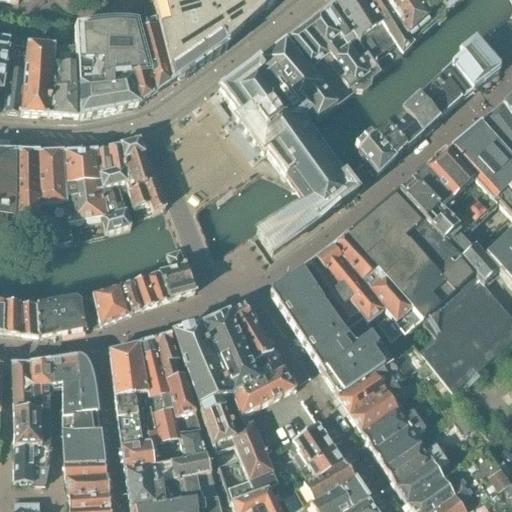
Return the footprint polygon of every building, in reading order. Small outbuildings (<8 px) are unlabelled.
[(147,0),(151,11),(152,11),(157,30),(162,28),(162,30),(189,17),(190,19),(207,12),(201,0),(147,0)] [(224,48),(262,12),(254,0),(201,0),(207,12),(224,48)] [(254,0),(262,12),(275,0),(254,0)] [(362,0),(343,0),(333,9),(359,49),(376,75),(377,76),(402,58),(401,57),(362,0)] [(380,0),(362,0),(401,57),(412,46),(411,45),(389,12),(380,0)] [(436,0),(380,0),(389,12),(411,45),(428,30),(433,26),(446,14),(436,0)] [(436,0),(446,14),(461,2),(459,0),(436,0)] [(335,108),(354,94),(361,96),(368,91),(369,83),(370,82),(368,78),(376,75),(359,49),(333,9),(285,46),(311,78),(335,108)] [(162,28),(157,30),(154,30),(135,35),(134,31),(130,31),(126,31),(125,28),(74,30),(77,120),(92,117),(92,118),(125,111),(125,110),(137,108),(141,105),(151,99),(172,85),(171,84),(224,48),(207,12),(190,19),(189,17),(162,30),(162,28)] [(74,30),(74,31),(71,51),(60,51),(60,52),(54,52),(51,83),(48,120),(77,121),(77,120),(74,30)] [(9,43),(0,41),(0,93),(1,94),(1,91),(6,55),(7,53),(9,43)] [(6,55),(14,56),(16,44),(9,43),(7,53),(6,55)] [(478,45),(451,68),(472,96),(473,95),(496,77),(498,77),(498,70),(497,69),(478,45)] [(285,46),(271,57),(320,118),(335,108),(311,78),(285,46)] [(26,49),(25,63),(23,82),(51,83),(54,52),(54,51),(28,49),(26,49)] [(271,57),(259,66),(257,64),(252,68),(253,69),(223,92),(222,91),(217,95),(220,99),(221,98),(224,102),(237,120),(266,158),(272,166),(280,177),(279,178),(284,184),(287,182),(294,191),(305,207),(269,227),(269,228),(255,236),(272,258),(283,249),(284,248),(317,224),(318,225),(355,195),(343,179),(342,179),(339,174),(331,164),(333,157),(330,152),(310,125),(320,118),(271,57)] [(3,117),(19,118),(23,82),(25,63),(10,61),(9,74),(3,117)] [(451,68),(441,77),(461,103),(467,99),(472,96),(451,68)] [(441,77),(429,88),(449,112),(460,103),(460,104),(461,103),(441,77)] [(19,118),(48,120),(51,83),(23,82),(19,118)] [(449,112),(429,88),(416,100),(438,123),(439,123),(438,122),(449,112)] [(416,100),(399,115),(421,139),(421,138),(421,137),(437,123),(437,124),(438,123),(416,100)] [(511,102),(510,104),(502,111),(511,124),(511,102)] [(511,124),(502,111),(483,127),(511,159),(511,124)] [(405,152),(421,139),(399,115),(384,130),(405,152)] [(511,159),(483,127),(480,129),(481,131),(450,156),(448,155),(446,157),(492,204),(511,223),(511,159)] [(384,130),(372,140),(393,164),(394,163),(393,163),(405,152),(384,130)] [(366,170),(375,181),(376,180),(392,165),(393,164),(372,140),(357,155),(356,156),(356,158),(357,159),(366,170)] [(138,146),(120,151),(130,194),(130,195),(155,185),(154,182),(138,146)] [(120,151),(107,154),(116,194),(124,233),(131,231),(130,229),(127,213),(126,213),(123,196),(130,194),(120,151)] [(104,238),(124,233),(116,194),(107,154),(95,156),(100,187),(100,189),(103,208),(107,225),(101,227),(104,238)] [(95,156),(61,157),(68,227),(100,222),(101,227),(107,225),(103,208),(100,189),(100,187),(95,156)] [(0,250),(13,252),(13,234),(8,234),(8,229),(13,229),(15,157),(1,157),(0,157),(0,250)] [(13,229),(39,228),(38,193),(37,157),(28,157),(15,157),(13,229)] [(61,157),(37,157),(38,193),(39,228),(40,249),(71,245),(69,236),(68,227),(61,157)] [(446,157),(411,186),(456,234),(496,277),(511,292),(511,223),(492,204),(446,157)] [(357,179),(359,182),(363,188),(375,181),(366,170),(357,179)] [(151,208),(153,217),(165,212),(155,185),(130,195),(135,214),(151,208)] [(482,290),(496,277),(456,234),(411,186),(397,197),(459,264),(482,290)] [(431,373),(439,383),(451,398),(511,344),(511,323),(495,305),(484,293),(482,290),(459,264),(397,197),(395,199),(396,199),(349,240),(348,239),(347,240),(420,326),(435,343),(418,357),(421,361),(431,373)] [(401,337),(403,339),(420,326),(347,240),(333,253),(368,296),(401,337)] [(401,337),(368,296),(333,253),(316,264),(372,338),(373,339),(374,338),(367,330),(373,325),(390,346),(401,337)] [(170,272),(159,275),(169,303),(195,296),(187,274),(185,268),(180,254),(179,255),(178,255),(165,259),(170,272)] [(316,264),(302,275),(306,281),(354,351),(372,338),(316,264)] [(155,308),(169,303),(159,275),(145,280),(155,308)] [(294,336),(295,338),(296,338),(303,349),(302,349),(303,350),(304,350),(311,361),(310,361),(311,363),(312,362),(319,373),(318,374),(336,402),(383,370),(393,364),(380,346),(377,348),(371,341),(373,339),(372,338),(354,351),(306,281),(302,275),(300,276),(300,277),(291,283),(290,282),(283,287),(284,288),(274,294),(273,293),(272,294),(273,295),(272,299),(271,300),(271,301),(272,300),(279,311),(278,312),(279,313),(279,312),(287,324),(286,325),(287,326),(287,325),(295,336),(294,336)] [(142,313),(155,308),(145,280),(132,284),(142,313)] [(129,318),(142,313),(132,284),(121,288),(129,318)] [(99,327),(100,330),(129,318),(121,288),(91,298),(95,314),(99,327)] [(83,333),(80,316),(78,301),(55,305),(61,337),(83,333)] [(37,342),(61,337),(55,305),(35,309),(37,342)] [(3,339),(20,340),(19,308),(4,306),(4,307),(3,339)] [(20,340),(37,342),(35,309),(19,308),(20,340)] [(271,357),(244,312),(243,310),(230,317),(254,366),(271,357)] [(228,318),(204,329),(228,391),(236,409),(244,429),(250,426),(247,418),(294,393),(271,357),(254,366),(230,317),(228,318)] [(225,493),(229,507),(266,493),(267,493),(271,491),(275,490),(277,489),(250,426),(244,429),(236,409),(228,391),(204,329),(175,339),(214,458),(237,450),(249,484),(225,493)] [(183,380),(170,340),(153,345),(153,346),(178,437),(183,437),(179,421),(195,418),(183,380)] [(153,346),(139,349),(147,397),(149,403),(155,401),(156,407),(149,408),(153,430),(149,431),(146,431),(148,445),(177,439),(182,462),(206,458),(199,434),(183,437),(178,437),(153,346)] [(109,359),(116,413),(138,410),(137,399),(147,397),(139,349),(113,354),(108,355),(109,359)] [(60,389),(61,436),(61,437),(99,435),(92,387),(90,378),(83,365),(81,363),(78,363),(76,363),(49,366),(51,390),(60,389)] [(51,397),(51,390),(49,366),(30,369),(31,415),(48,416),(47,398),(51,397)] [(31,489),(44,489),(50,453),(48,452),(48,416),(31,415),(30,369),(28,369),(10,369),(12,414),(13,452),(31,452),(31,489)] [(336,402),(348,420),(395,388),(383,370),(336,402)] [(348,420),(359,438),(396,413),(391,405),(401,397),(395,388),(348,420)] [(116,413),(117,422),(143,417),(141,409),(138,410),(116,413)] [(359,438),(371,456),(418,423),(412,414),(401,421),(396,413),(359,438)] [(478,431),(466,416),(458,420),(455,423),(467,439),(471,436),(478,431)] [(117,422),(120,450),(148,445),(146,431),(149,431),(148,427),(145,427),(143,417),(117,422)] [(371,456),(382,473),(419,448),(413,440),(424,433),(423,432),(430,428),(428,424),(421,429),(418,423),(371,456)] [(324,439),(317,428),(291,444),(298,455),(324,439)] [(62,454),(63,470),(102,467),(103,467),(101,453),(99,435),(61,437),(62,454)] [(300,461),(306,470),(333,452),(324,439),(298,455),(297,456),(300,461)] [(120,450),(121,452),(122,452),(124,467),(123,467),(124,473),(153,467),(148,445),(120,450)] [(382,473),(394,491),(415,476),(440,458),(434,449),(424,456),(419,448),(382,473)] [(13,452),(12,485),(12,488),(31,489),(31,452),(13,452)] [(306,470),(299,475),(306,484),(308,487),(315,484),(342,467),(333,452),(306,470)] [(442,483),(405,508),(407,511),(437,511),(454,501),(498,470),(486,453),(442,483)] [(211,476),(206,458),(182,462),(170,464),(171,470),(173,483),(211,476)] [(394,491),(405,508),(442,483),(436,475),(446,468),(440,458),(415,476),(394,491)] [(170,464),(153,467),(124,473),(126,490),(164,485),(162,471),(171,470),(170,464)] [(104,479),(102,467),(63,470),(64,483),(65,483),(104,479)] [(302,489),(311,505),(312,506),(354,484),(342,467),(315,484),(308,487),(302,489)] [(126,490),(129,511),(132,511),(169,507),(167,495),(180,493),(182,505),(195,503),(200,502),(196,484),(212,481),(211,476),(173,483),(171,470),(162,471),(164,485),(126,490)] [(437,511),(476,511),(511,489),(498,470),(454,501),(437,511)] [(107,498),(104,479),(65,483),(69,501),(107,498)] [(349,511),(366,502),(354,484),(312,506),(311,505),(308,508),(310,511),(349,511)] [(509,511),(510,511),(511,511),(511,487),(511,489),(476,511),(509,511)] [(229,507),(231,511),(277,511),(267,493),(266,493),(229,507)] [(69,501),(69,511),(108,511),(107,501),(107,498),(69,501)] [(372,511),(366,502),(349,511),(372,511)] [(132,511),(196,511),(195,503),(182,505),(169,507),(132,511)]
